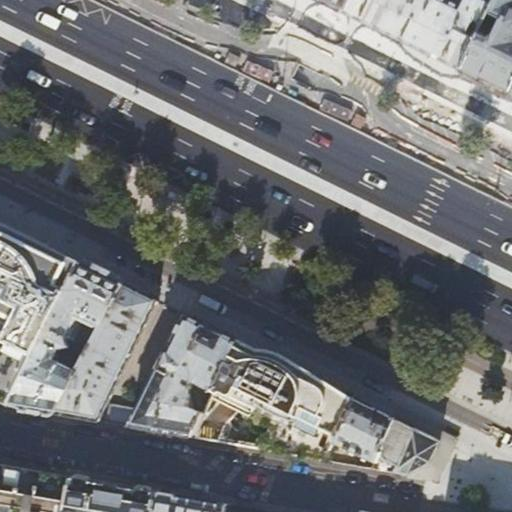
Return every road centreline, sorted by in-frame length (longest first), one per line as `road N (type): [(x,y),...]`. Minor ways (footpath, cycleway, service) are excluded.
road 1 (primary): [(0,65),(511,320)]
road 2 (residential): [(0,184),(511,437)]
road 3 (primary): [(511,242),(20,0)]
road 4 (residential): [(0,432),(470,511)]
road 5 (residential): [(511,131),(239,0)]
